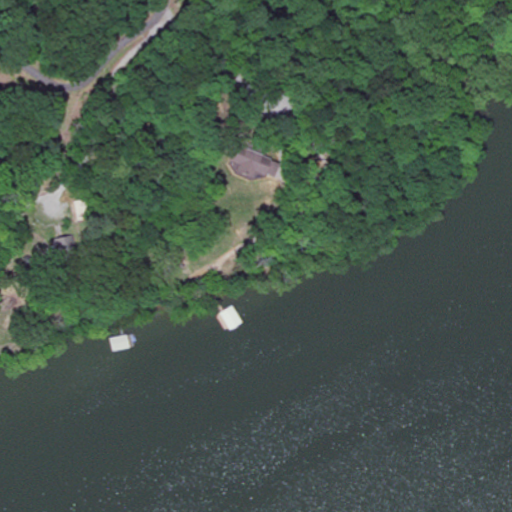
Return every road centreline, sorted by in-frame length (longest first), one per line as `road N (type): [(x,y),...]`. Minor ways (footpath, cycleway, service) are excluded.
road 1 (residential): [(186,0),(430,159)]
road 2 (residential): [(154,13),(190,38),(233,112),(318,169)]
road 3 (residential): [(0,52),(49,81),(75,83),(148,21),(158,0)]
road 4 (residential): [(61,85),(66,138),(0,238)]
road 5 (residential): [(95,70),(99,168),(72,235)]
